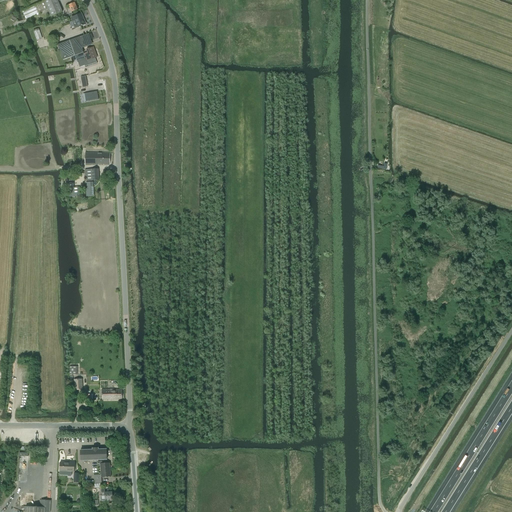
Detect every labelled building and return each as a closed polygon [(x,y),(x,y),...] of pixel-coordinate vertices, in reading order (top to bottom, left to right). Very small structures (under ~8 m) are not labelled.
[(62,12),(57,0),(46,0),(36,5),(22,10),(26,19),(39,13),(46,10),(48,9),(51,15),(51,16),(62,12)] [(69,6),(66,7),(69,16),(73,14),(72,12),(78,10),(75,3),(69,5),(69,6)] [(76,28),(86,24),(81,14),(71,18),(76,28)] [(42,39),(39,29),(33,31),(37,41),(42,39)] [(82,48),(90,45),(88,41),(91,40),(89,34),(70,41),(58,45),(63,60),(75,56),(84,53),(82,48)] [(88,52),(81,55),(83,60),(86,59),(88,64),(96,61),(95,58),(97,57),(93,47),(87,50),(88,52)] [(97,92),(87,93),(88,101),(99,99),(97,92)] [(86,153),(86,165),(110,164),(110,154),(98,153),(86,153)] [(86,181),(99,180),(99,169),(85,170),(86,181)] [(82,187),(72,188),(72,184),(67,185),(67,197),(72,197),(82,197),(82,187)] [(78,375),(78,366),(70,366),(70,374),(78,375)] [(75,390),(83,390),(82,379),(74,380),(75,390)] [(113,389),(102,390),(103,400),(122,399),(122,389),(115,390),(113,389)] [(93,450),(81,450),(81,461),(107,460),(107,449),(98,450),(98,448),(93,448),(93,450)] [(101,475),(94,475),(95,484),(100,484),(102,483),(102,478),(111,477),(110,463),(103,464),(102,461),(98,461),(98,466),(101,466),(101,475)] [(74,472),(75,463),(60,462),(60,471),(74,472)] [(113,499),(112,492),(105,492),(105,488),(101,488),(102,496),(100,496),(101,501),(109,501),(108,499),(113,499)] [(50,511),(51,501),(41,500),(41,507),(23,506),(23,509),(26,509),(25,511),(50,511)]
